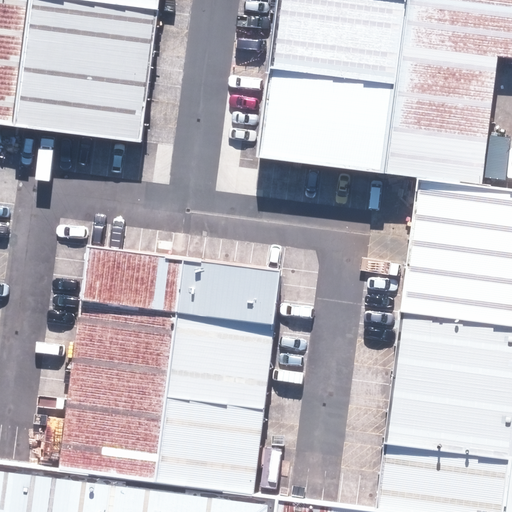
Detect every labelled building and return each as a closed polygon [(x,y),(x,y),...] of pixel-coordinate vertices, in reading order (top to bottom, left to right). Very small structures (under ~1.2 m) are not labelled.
[(0,0),(0,129),(137,147),(156,0),(0,0)] [(280,0),(261,157),(390,173),(411,0),(280,0)] [(423,177),(478,184),(494,54),(511,56),(511,0),(411,0),(390,173),(423,177)] [(391,511),(511,511),(511,192),(478,184),(423,177),(391,511)] [(52,464),(246,491),(276,276),(82,250),(52,464)] [(0,472),(0,511),(271,511),(272,510),(0,472)]
